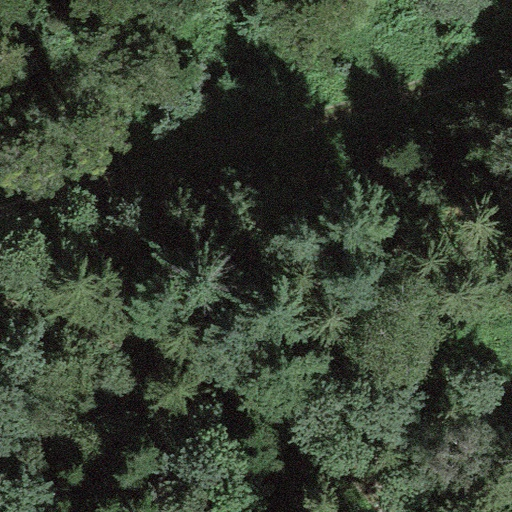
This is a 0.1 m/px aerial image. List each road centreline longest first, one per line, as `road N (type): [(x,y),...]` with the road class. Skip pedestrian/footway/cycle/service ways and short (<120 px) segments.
road 1 (track): [(511,45),(0,220)]
road 2 (track): [(398,511),(372,479),(253,396),(124,339),(0,301)]
